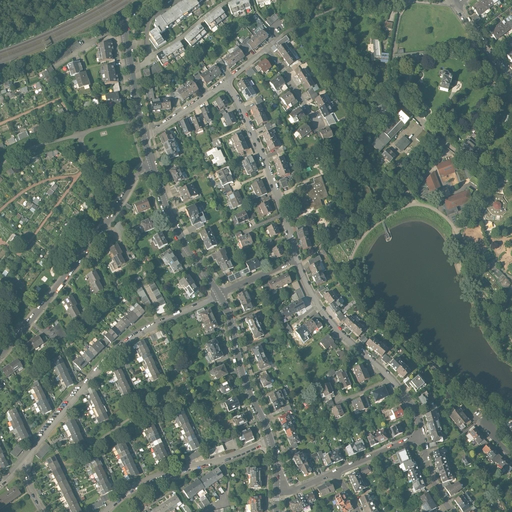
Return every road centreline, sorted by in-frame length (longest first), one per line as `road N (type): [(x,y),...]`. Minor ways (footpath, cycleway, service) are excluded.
road 1 (residential): [(219,294),(111,354),(30,454)]
road 2 (residential): [(151,163),(0,355)]
road 3 (residential): [(297,260),(318,306),(399,385),(422,432)]
road 4 (residential): [(452,2),(403,0),(392,50),(398,94),(444,142)]
road 5 (residential): [(224,83),(268,170),(297,260)]
road 6 (residential): [(106,511),(149,480),(271,439)]
road 7 (tertiary): [(219,294),(271,439)]
road 8 (tertiary): [(151,163),(180,237),(219,294)]
road 9 (track): [(0,245),(21,254),(83,171)]
